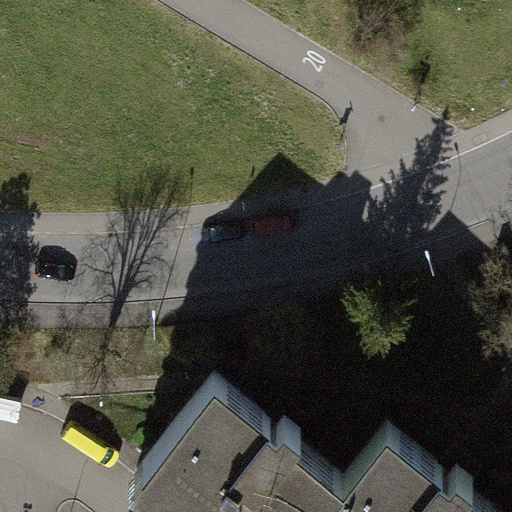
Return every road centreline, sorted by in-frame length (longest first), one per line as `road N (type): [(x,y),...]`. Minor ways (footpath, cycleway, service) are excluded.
road 1 (tertiary): [(0,265),(106,268),(285,247),(459,198)]
road 2 (residential): [(459,198),(367,110),(188,0)]
